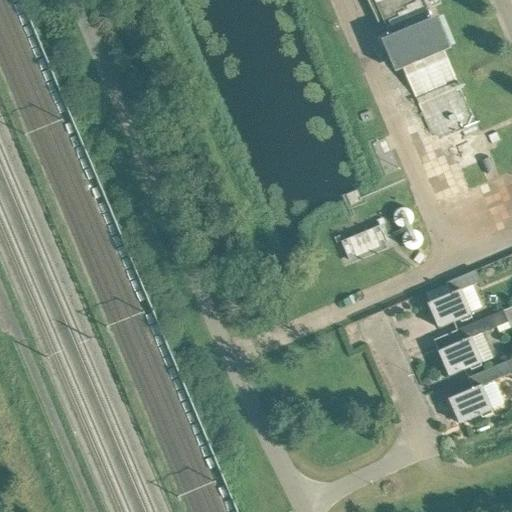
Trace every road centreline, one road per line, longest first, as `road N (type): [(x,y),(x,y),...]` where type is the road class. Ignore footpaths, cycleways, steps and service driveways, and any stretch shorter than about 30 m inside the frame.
road 1 (unclassified): [(303,507),(229,357),(78,0)]
road 2 (residential): [(372,324),(427,445),(303,507)]
